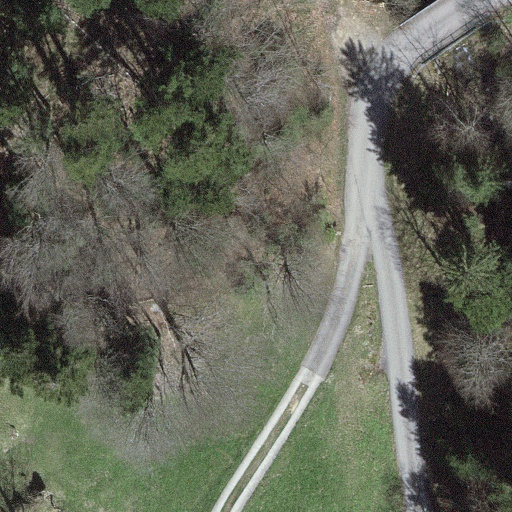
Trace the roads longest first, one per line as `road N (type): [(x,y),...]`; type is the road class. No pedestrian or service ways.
road 1 (track): [(224,511),(321,345),(373,193)]
road 2 (unclassified): [(373,193),(431,511)]
road 3 (unclassified): [(373,193),(379,77),(463,0)]
